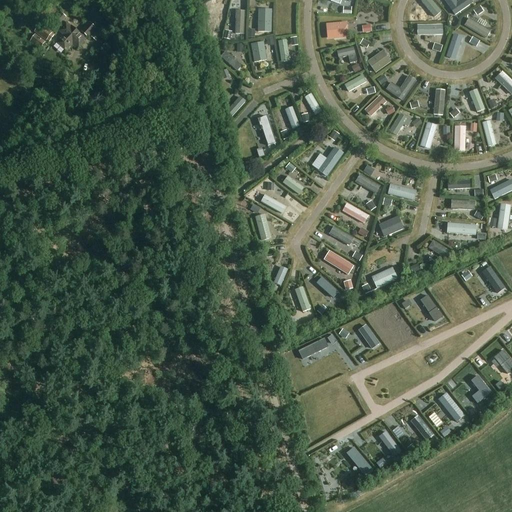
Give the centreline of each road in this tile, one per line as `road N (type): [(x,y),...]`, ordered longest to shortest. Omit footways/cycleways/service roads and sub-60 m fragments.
road 1 (track): [(167,0),(305,511)]
road 2 (track): [(204,131),(0,192)]
